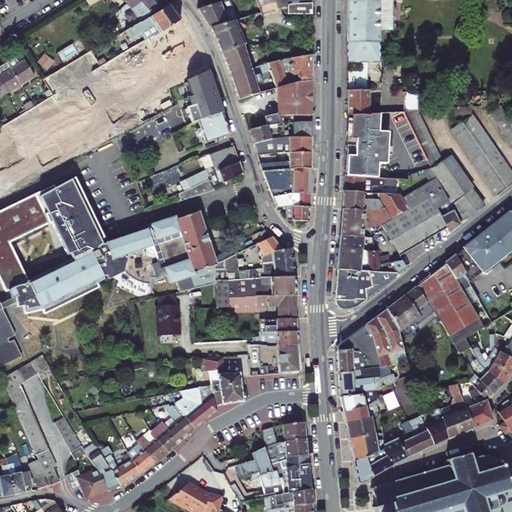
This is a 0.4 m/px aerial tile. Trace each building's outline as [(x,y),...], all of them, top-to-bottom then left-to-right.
[(128,5),(141,22),(149,18),(169,5),(164,0),(134,0),(129,4),(128,5)] [(207,26),(210,28),(228,23),(236,20),(229,0),(228,0),(226,1),(209,6),(196,10),(207,26)] [(346,0),(347,62),(361,62),(366,62),(378,62),(378,30),(391,30),(391,0),(346,0)] [(258,7),(261,17),(279,11),(276,1),(258,7)] [(290,4),(287,4),(287,15),(312,15),(312,3),(290,4)] [(145,29),(150,37),(159,35),(181,21),(169,5),(149,18),(134,26),(125,32),(130,39),(145,29)] [(210,28),(221,54),(243,45),(244,45),(238,31),(240,30),(243,31),(247,23),(244,21),(243,18),(236,20),(228,23),(210,28)] [(0,127),(0,199),(142,123),(138,117),(134,110),(150,101),(170,89),(168,76),(174,72),(171,67),(177,63),(183,74),(194,69),(197,75),(208,70),(193,39),(181,21),(159,35),(150,37),(100,67),(54,95),(53,96),(49,98),(0,127)] [(221,54),(230,75),(251,68),(243,45),(221,54)] [(51,93),(53,96),(54,95),(100,67),(90,52),(43,80),(51,93)] [(310,81),(312,81),(312,56),(283,60),(267,64),(270,72),(276,88),(277,88),(278,88),(287,85),(284,75),(289,73),(293,76),(296,75),(297,83),(310,81)] [(20,85),(35,76),(25,61),(19,64),(15,58),(6,64),(20,85)] [(0,83),(6,94),(20,85),(6,64),(0,67),(0,83)] [(251,68),(230,75),(239,100),(259,94),(256,84),(260,83),(262,82),(260,75),(270,72),(267,64),(251,68)] [(185,83),(190,96),(192,95),(199,93),(215,87),(209,70),(208,70),(197,75),(188,80),(189,82),(185,83)] [(361,71),(347,71),(347,91),(366,91),(366,71),(361,71)] [(278,116),(283,116),(297,116),(310,115),(310,105),(312,105),(312,92),(310,92),(310,82),(310,81),(297,83),(287,85),(278,88),(278,116)] [(222,113),(224,112),(215,87),(199,93),(192,95),(190,96),(188,97),(191,105),(188,107),(194,123),(198,121),(211,117),(222,113)] [(347,91),(347,114),(369,114),(369,91),(366,91),(347,91)] [(421,93),(402,93),(403,113),(418,111),(422,111),(421,93)] [(134,110),(138,117),(154,108),(150,101),(134,110)] [(511,122),(501,105),(489,113),(511,146),(511,122)] [(471,107),(455,108),(455,116),(471,114),(471,107)] [(427,161),(429,166),(442,160),(418,111),(403,113),(427,161)] [(206,143),(230,134),(222,113),(211,117),(198,121),(206,143)] [(369,114),(347,114),(346,147),(343,177),(377,179),(378,163),(387,163),(386,131),(379,131),(379,113),(369,114)] [(511,184),(511,172),(506,164),(502,159),(472,115),(451,130),(492,189),(497,196),(511,184)] [(251,137),(254,145),(276,139),(289,138),(289,133),(289,130),(283,130),(283,126),(283,123),(283,116),(278,116),(267,117),(269,126),(252,131),(253,134),(251,137)] [(289,133),(289,138),(292,138),(312,138),(312,123),(310,123),(297,123),(294,123),(294,133),(289,133)] [(275,154),(288,153),(293,152),(312,152),(312,138),(292,138),(289,138),(276,139),(254,145),(257,155),(275,154)] [(199,175),(203,182),(209,179),(213,186),(243,172),(234,147),(209,155),(214,168),(199,175)] [(257,155),(263,172),(281,169),(312,169),(312,152),(293,152),(288,153),(288,163),(276,164),(275,154),(257,155)] [(451,156),(431,170),(436,178),(448,201),(453,211),(460,225),(484,206),(471,189),(473,187),(451,156)] [(263,172),(273,197),(293,193),(311,194),(312,169),(281,169),(263,172)] [(431,169),(425,172),(429,182),(436,178),(431,170),(431,169)] [(409,174),(408,180),(416,179),(415,172),(409,174)] [(133,274),(142,278),(148,278),(158,277),(166,275),(169,284),(190,277),(195,288),(214,284),(214,281),(214,271),(224,268),(223,260),(216,263),(209,242),(206,235),(198,212),(175,220),(174,217),(148,226),(149,228),(105,243),(105,245),(103,246),(100,240),(104,239),(76,177),(56,186),(55,183),(0,210),(0,282),(5,293),(9,291),(11,299),(15,298),(17,307),(22,307),(24,314),(47,307),(103,280),(102,277),(105,276),(106,279),(116,274),(125,269),(128,272),(133,274)] [(377,179),(343,177),(342,191),(371,193),(372,186),(383,187),(383,179),(377,179)] [(449,234),(460,225),(453,211),(449,213),(444,206),(443,207),(442,204),(448,201),(436,178),(429,182),(402,198),(401,196),(377,194),(378,198),(384,208),(371,211),(364,210),(341,209),(339,236),(363,238),(364,229),(372,229),(382,226),(400,256),(446,228),(449,234)] [(183,192),(186,198),(214,189),(213,186),(209,179),(203,182),(183,192)] [(371,193),(342,191),(341,209),(364,210),(371,211),(384,208),(378,198),(377,194),(371,193)] [(276,208),(287,208),(310,207),(311,194),(293,193),(273,197),(276,208)] [(289,220),(310,220),(310,207),(287,208),(289,220)] [(511,213),(511,212),(455,256),(466,273),(464,274),(469,283),(470,282),(476,278),(478,280),(485,275),(491,270),(501,262),(499,260),(507,253),(509,256),(511,253),(511,213)] [(260,234),(263,241),(268,238),(264,232),(260,234)] [(363,238),(339,236),(338,248),(362,250),(362,244),(374,246),(373,238),(363,238)] [(257,244),(260,250),(280,249),(271,237),(268,238),(263,241),(257,244)] [(221,252),(223,260),(233,255),(231,248),(221,252)] [(338,248),(336,270),(398,274),(406,268),(402,261),(381,265),(378,251),(368,253),(362,250),(338,248)] [(238,271),(235,254),(233,255),(223,260),(224,268),(214,271),(214,281),(293,277),(291,249),(280,249),(260,250),(262,254),(260,255),(263,272),(259,272),(255,270),(238,271)] [(499,260),(501,262),(509,256),(507,253),(499,260)] [(445,262),(446,263),(457,279),(455,280),(471,304),(478,299),(469,283),(464,274),(466,273),(455,256),(445,262)] [(457,279),(446,263),(416,287),(437,317),(459,354),(471,347),(466,338),(484,328),(471,304),(455,280),(457,279)] [(154,287),(169,284),(166,275),(158,277),(148,278),(142,278),(133,274),(128,272),(125,269),(116,274),(120,278),(131,284),(137,286),(154,287)] [(398,274),(336,270),(335,291),(334,299),(364,301),(398,274)] [(214,284),(214,308),(228,307),(228,300),(294,294),(294,292),(293,277),(214,281),(214,284)] [(437,317),(416,287),(405,295),(417,313),(420,316),(426,326),(437,317)] [(176,304),(175,293),(157,297),(158,305),(155,305),(157,335),(179,334),(178,304),(176,304)] [(276,304),(276,312),(295,311),(294,294),(228,300),(228,307),(276,304)] [(387,308),(399,332),(420,316),(417,313),(405,295),(387,308)] [(364,301),(334,299),(335,303),(338,308),(344,311),(347,311),(353,309),(364,301)] [(7,339),(15,336),(0,305),(0,367),(21,357),(13,341),(9,343),(7,339)] [(407,362),(399,332),(387,308),(366,325),(373,339),(380,367),(389,366),(396,364),(407,362)] [(511,336),(511,339),(511,320),(505,315),(500,318),(511,326),(511,336)] [(259,320),(259,327),(259,332),(263,332),(296,330),(295,318),(277,319),(259,320)] [(379,368),(380,367),(373,339),(366,325),(339,345),(337,348),(337,350),(352,349),(353,352),(360,351),(370,361),(372,369),(379,368)] [(263,332),(263,345),(268,346),(275,345),(297,345),(296,330),(263,332)] [(504,349),(496,344),(496,348),(511,358),(511,339),(504,349)] [(235,345),(236,357),(236,361),(247,360),(246,345),(235,345)] [(254,359),(252,345),(246,345),(247,360),(249,376),(259,376),(258,359),(254,359)] [(268,346),(271,374),(299,372),(297,345),(275,345),(268,346)] [(481,365),(504,384),(510,373),(489,357),(485,362),(477,347),(472,350),(478,359),(481,365)] [(511,358),(496,348),(489,357),(510,373),(511,370),(511,358)] [(339,373),(372,369),(370,361),(360,351),(353,352),(352,349),(337,350),(339,373)] [(222,357),(202,359),(202,371),(207,370),(222,369),(222,357)] [(484,375),(479,379),(493,395),(504,384),(481,365),(478,359),(474,361),(478,369),(484,375)] [(49,485),(50,486),(59,482),(53,468),(56,466),(20,385),(37,375),(30,363),(2,379),(38,460),(49,485)] [(472,378),(475,374),(469,364),(466,366),(472,378)] [(384,386),(397,380),(394,374),(391,375),(389,366),(380,367),(379,368),(372,369),(339,373),(340,397),(362,393),(362,391),(375,390),(384,386)] [(210,385),(198,388),(202,404),(213,396),(216,407),(223,405),(240,401),(237,373),(222,374),(222,369),(207,370),(210,385)] [(493,395),(479,379),(475,374),(472,378),(470,382),(476,389),(487,400),(493,395)] [(449,439),(474,429),(463,401),(460,393),(458,389),(457,385),(448,386),(457,411),(452,414),(449,405),(438,409),(449,439)] [(343,410),(346,421),(371,416),(378,411),(376,405),(388,398),(384,386),(375,390),(378,396),(375,397),(376,400),(366,406),(343,410)] [(172,406),(183,419),(192,431),(206,420),(217,412),(216,407),(213,396),(202,404),(198,388),(178,391),(180,398),(171,404),(172,406)] [(494,421),(487,400),(476,389),(469,392),(474,404),(483,425),(494,421)] [(340,397),(343,410),(366,406),(364,397),(373,395),(375,397),(378,396),(375,390),(362,391),(362,393),(340,397)] [(483,425),(474,404),(470,406),(467,400),(463,401),(474,429),(483,425)] [(511,406),(508,401),(508,400),(502,404),(502,408),(497,411),(503,422),(504,421),(510,431),(511,429),(511,406)] [(176,424),(167,430),(164,433),(175,446),(178,443),(192,431),(183,419),(172,406),(169,407),(168,405),(157,408),(158,414),(167,412),(171,417),(176,424)] [(160,420),(152,409),(148,413),(157,423),(160,420)] [(427,428),(427,430),(435,445),(449,439),(438,409),(431,412),(436,424),(427,428)] [(371,416),(346,421),(349,439),(375,433),(383,433),(381,417),(377,418),(378,427),(374,428),(371,416)] [(84,454),(63,417),(53,423),(70,451),(69,452),(74,460),(84,454)] [(176,424),(171,417),(162,424),(167,430),(176,424)] [(421,424),(419,417),(409,421),(413,430),(413,431),(416,430),(414,427),(421,424)] [(405,434),(413,430),(409,421),(401,425),(405,434)] [(503,422),(504,422),(498,426),(504,435),(510,431),(504,421),(503,422)] [(281,425),(283,440),(306,438),(304,422),(281,425)] [(156,430),(152,433),(150,435),(155,441),(157,439),(167,452),(175,446),(164,433),(167,430),(162,424),(161,423),(154,429),(156,430)] [(262,431),(266,446),(277,443),(272,428),(262,431)] [(405,434),(398,437),(408,458),(422,451),(415,435),(413,431),(413,430),(405,434)] [(435,445),(427,430),(415,435),(422,451),(435,445)] [(133,436),(138,444),(154,463),(167,452),(157,439),(155,441),(150,435),(152,433),(150,431),(143,436),(140,431),(133,436)] [(349,439),(354,462),(383,451),(383,449),(385,448),(384,439),(377,441),(375,433),(349,439)] [(383,449),(383,451),(392,466),(408,458),(398,437),(391,441),(388,437),(384,439),(385,448),(383,449)] [(277,443),(266,446),(264,447),(251,454),(253,460),(257,473),(259,478),(272,472),(270,466),(285,459),(285,457),(307,455),(306,438),(283,440),(277,443)] [(138,444),(127,453),(131,459),(140,474),(154,463),(138,444)] [(106,447),(98,452),(99,455),(119,486),(120,487),(140,474),(131,459),(117,468),(109,456),(112,455),(106,447)] [(411,475),(370,487),(375,502),(373,502),(374,506),(371,507),(372,510),(374,511),(511,511),(511,472),(508,469),(506,469),(504,469),(503,464),(494,467),(495,463),(495,461),(493,458),(491,456),(488,455),(486,448),(470,453),(469,451),(467,451),(467,453),(445,460),(446,465),(423,472),(421,466),(409,469),(411,475)] [(392,466),(383,451),(354,462),(357,482),(362,484),(392,466)] [(99,455),(89,462),(93,470),(106,491),(119,486),(99,455)] [(308,463),(307,455),(285,457),(285,459),(270,466),(272,472),(276,470),(279,480),(281,479),(283,494),(311,489),(308,463)] [(14,495),(25,493),(24,487),(31,486),(30,480),(19,456),(6,458),(14,495)] [(0,491),(1,492),(2,497),(14,495),(6,458),(1,459),(4,477),(0,477),(0,491)] [(49,485),(38,460),(28,465),(38,489),(49,485)] [(257,473),(253,460),(239,465),(243,477),(257,473)] [(198,467),(202,473),(211,466),(207,461),(198,467)] [(211,466),(202,473),(205,478),(214,471),(211,466)] [(80,488),(87,501),(106,491),(93,470),(80,477),(77,470),(64,476),(71,492),(80,488)] [(272,472),(259,478),(263,487),(264,498),(266,498),(283,494),(281,479),(279,480),(276,470),(272,472)] [(180,489),(189,482),(188,481),(179,488),(180,489)] [(169,497),(183,507),(185,505),(195,511),(209,511),(210,510),(218,511),(219,507),(222,497),(203,492),(189,482),(180,489),(179,488),(169,497)] [(267,511),(276,510),(312,503),(311,489),(283,494),(266,498),(267,511)] [(48,506),(41,510),(42,511),(59,511),(54,502),(43,499),(48,506)] [(35,500),(31,501),(37,511),(35,511),(42,511),(41,510),(35,500)] [(312,503),(276,510),(275,511),(312,511),(312,508),(312,503)]
